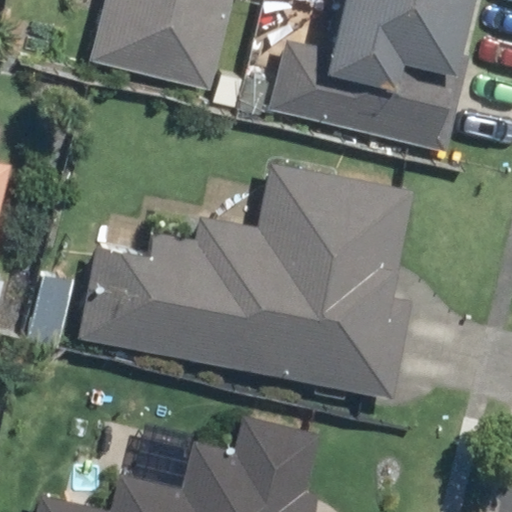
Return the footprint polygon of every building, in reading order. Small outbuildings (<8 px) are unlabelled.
[(103,0),(90,51),(214,83),(236,0),(103,0)] [(289,25),(271,101),(450,145),(485,0),(336,0),(328,35),(289,25)] [(97,229),(79,326),(398,386),(416,288),(400,285),(420,177),(274,150),(262,214),(200,203),(195,225),(155,218),(151,239),(97,229)] [(0,216),(16,155),(0,151),(0,216)] [(40,484),(33,511),(324,511),(331,484),(311,479),(324,423),(249,405),(241,437),(197,427),(186,474),(127,459),(116,502),(40,484)]
